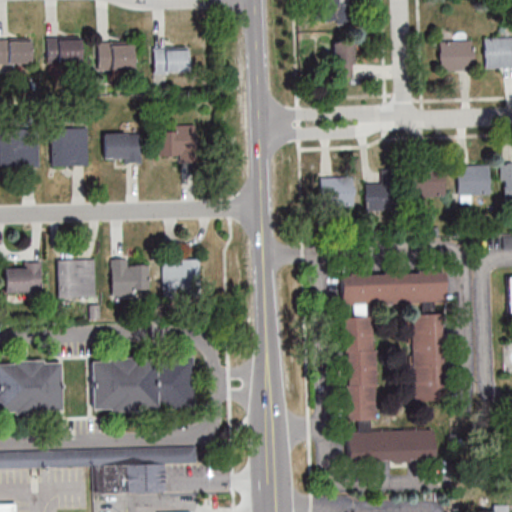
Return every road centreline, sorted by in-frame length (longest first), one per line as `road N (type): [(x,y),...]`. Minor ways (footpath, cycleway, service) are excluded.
road 1 (residential): [(267,381),(221,379),(210,346),(197,335),(0,336),(82,442),(206,434),(221,379)]
road 2 (tertiary): [(267,381),(254,0)]
road 3 (residential): [(262,253),(456,251),(465,269),(468,389)]
road 4 (residential): [(260,205),(0,215)]
road 5 (residential): [(511,116),(258,127)]
road 6 (residential): [(321,250),(326,427)]
road 7 (residential): [(326,427),(329,471),(340,481),(443,479)]
road 8 (residential): [(404,121),(400,0)]
